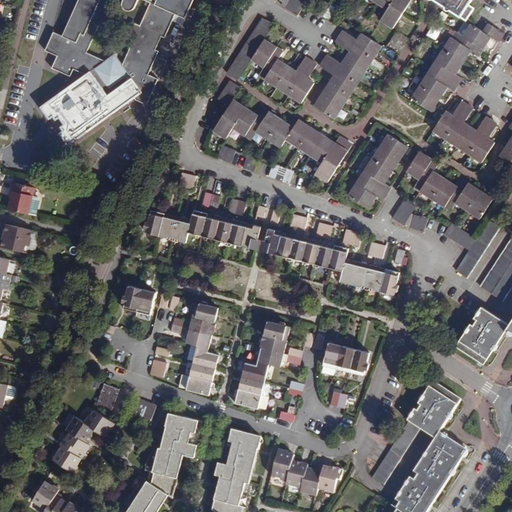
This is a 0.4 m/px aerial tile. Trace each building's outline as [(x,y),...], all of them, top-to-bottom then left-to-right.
[(79,0),(62,38),(54,34),(45,52),(58,57),(53,70),(71,78),(74,70),(87,75),(89,79),(71,91),(69,88),(41,107),(49,118),(52,116),(55,120),(58,118),(61,116),(66,123),(63,125),(61,127),(64,131),(60,134),(68,146),(108,118),(106,115),(124,102),(126,105),(138,98),(139,101),(146,104),(157,79),(148,75),(158,52),(155,51),(157,44),(161,36),(164,38),(174,15),(184,19),(193,1),(191,0),(79,0)] [(279,0),(286,4),(282,10),(295,18),(301,7),(290,0),(349,0),(356,3),(358,0),(368,0),(384,10),(378,20),(391,27),(408,0),(279,0)] [(433,0),(464,20),(472,8),(466,4),(468,0),(433,0)] [(331,19),(336,7),(329,4),(324,16),(331,19)] [(327,22),(315,15),(308,25),(320,33),(327,22)] [(271,30),(260,23),(226,79),(237,86),(251,63),(261,70),(256,78),(298,104),(310,83),(303,78),(304,75),(307,76),(313,65),(302,57),(295,69),(297,69),(295,73),(275,61),(278,53),(263,44),(271,30)] [(464,37),(456,32),(412,101),(432,114),(448,89),(454,93),(463,80),(456,76),(471,51),(478,55),(489,37),(497,41),(502,32),(488,23),(482,32),(471,25),(464,37)] [(351,40),(340,33),(332,44),(344,52),(345,49),(348,51),(338,67),(335,65),(336,63),(325,56),(317,69),(329,76),(330,74),(332,76),(312,108),(332,121),(379,47),(360,34),(353,44),(350,42),(351,40)] [(511,63),(510,65),(511,66),(511,124),(510,128),(511,129),(511,139),(501,156),(511,162),(511,63)] [(71,91),(89,79),(87,75),(69,88),(71,91)] [(258,122),(233,106),(242,93),(230,85),(218,105),(230,112),(213,137),(226,145),(232,134),(252,147),(257,138),(282,152),(287,145),(323,168),(317,178),(330,186),(353,149),(341,140),(336,148),(299,125),(294,133),(263,114),(258,122)] [(106,115),(108,118),(126,105),(124,102),(106,115)] [(453,117),(447,113),(435,133),(482,163),(495,143),(487,138),(489,135),(490,136),(498,125),(485,118),(476,132),(464,123),(473,109),(461,102),(454,113),(455,114),(453,117)] [(61,116),(58,118),(63,125),(66,123),(61,116)] [(199,128),(195,142),(203,145),(208,131),(199,128)] [(411,150),(391,138),(352,198),(372,212),(380,199),(385,203),(394,190),(387,186),(411,150)] [(237,158),(223,153),(218,165),(232,170),(237,158)] [(439,165),(423,154),(410,173),(423,181),(418,188),(452,210),(457,203),(481,218),(493,199),(466,181),(462,188),(435,172),(439,165)] [(262,167),(249,162),(245,174),(258,179),(262,167)] [(169,166),(164,165),(158,178),(166,180),(169,166)] [(179,183),(187,185),(190,172),(183,170),(179,183)] [(295,178),(274,171),(269,183),(291,191),(295,178)] [(190,172),(187,185),(193,187),(197,174),(190,172)] [(13,184),(11,191),(14,192),(12,200),(9,210),(37,216),(41,202),(38,198),(34,197),(36,189),(13,184)] [(211,205),(214,192),(206,191),(203,203),(211,205)] [(219,194),(214,192),(211,205),(216,206),(219,194)] [(229,210),(237,212),(240,200),(233,198),(229,210)] [(240,200),(237,212),(242,214),(245,201),(240,200)] [(420,210),(410,202),(397,221),(408,228),(420,210)] [(267,207),(260,205),(256,218),(264,220),(267,207)] [(147,230),(161,234),(166,213),(153,209),(147,230)] [(203,233),(209,212),(195,209),(192,220),(189,230),(203,233)] [(278,223),(281,211),(275,209),(272,222),(278,223)] [(216,237),(222,216),(209,212),(203,233),(216,237)] [(161,234),(174,237),(179,216),(166,213),(161,234)] [(298,229),(301,216),(293,214),(290,227),(298,229)] [(179,216),(174,237),(187,240),(189,230),(192,220),(179,216)] [(222,216),(216,237),(229,240),(235,219),(222,216)] [(307,217),(301,216),(298,229),(304,230),(307,217)] [(415,230),(423,234),(424,232),(429,233),(433,223),(419,218),(415,230)] [(248,223),(235,219),(229,240),(243,244),(248,223)] [(488,220),(469,249),(455,270),(466,278),(499,227),(488,220)] [(262,227),(248,223),(243,244),(251,246),(252,244),(257,245),(262,227)] [(317,237),(323,239),(327,225),(320,223),(317,237)] [(475,238),(452,223),(445,234),(468,249),(475,238)] [(28,250),(33,231),(2,224),(0,232),(0,234),(5,235),(3,241),(1,248),(27,254),(28,250)] [(327,225),(323,239),(329,241),(332,226),(327,225)] [(267,250),(278,253),(283,232),(270,229),(265,247),(267,248),(267,250)] [(343,244),(350,246),(354,231),(347,230),(343,244)] [(33,231),(28,250),(34,251),(36,250),(39,236),(38,232),(33,231)] [(354,231),(350,246),(357,248),(360,233),(354,231)] [(296,235),(283,232),(278,253),(291,256),(296,235)] [(309,239),(296,235),(291,256),(304,260),(309,239)] [(511,285),(511,238),(479,286),(502,301),(511,285)] [(304,260),(317,263),(322,242),(309,239),(304,260)] [(317,263),(330,267),(336,246),(322,242),(317,263)] [(376,258),(380,244),(373,242),(370,256),(376,258)] [(386,246),(380,244),(376,258),(383,260),(386,246)] [(349,249),(336,246),(330,267),(344,270),(347,259),(349,249)] [(405,251),(398,249),(395,263),(402,265),(405,251)] [(0,257),(0,279),(4,280),(6,273),(8,274),(12,260),(0,257)] [(361,263),(347,259),(344,270),(341,280),(355,284),(361,263)] [(361,263),(355,284),(368,287),(374,266),(361,263)] [(387,270),(374,266),(368,287),(381,291),(387,270)] [(400,273),(387,270),(381,291),(394,294),(400,273)] [(122,308),(137,312),(143,289),(128,285),(122,308)] [(143,289),(137,312),(149,315),(155,292),(143,289)] [(167,307),(170,293),(163,291),(160,302),(160,305),(167,307)] [(179,295),(174,294),(170,308),(176,309),(179,295)] [(1,302),(0,301),(0,319),(5,321),(9,304),(1,302)] [(193,315),(216,321),(219,308),(196,302),(193,315)] [(511,320),(509,325),(481,306),(455,346),(484,364),(502,336),(497,332),(500,328),(505,331),(506,330),(511,333),(511,320)] [(48,313),(45,324),(59,328),(62,317),(48,313)] [(216,321),(193,315),(189,328),(212,334),(216,321)] [(173,323),(186,327),(188,320),(175,317),(173,323)] [(266,319),(263,333),(286,339),(289,325),(266,319)] [(8,339),(12,322),(5,321),(1,337),(8,339)] [(116,324),(103,321),(101,329),(114,332),(116,324)] [(184,333),(186,327),(173,323),(171,330),(184,333)] [(195,343),(209,347),(212,334),(189,328),(186,341),(189,342),(195,343)] [(283,351),(286,339),(263,333),(259,346),(283,351)] [(195,343),(189,342),(185,357),(191,359),(195,343)] [(209,347),(195,343),(191,359),(191,360),(214,366),(217,353),(208,351),(209,347)] [(170,347),(158,344),(155,352),(168,355),(170,347)] [(336,370),(343,347),(329,344),(322,366),(336,370)] [(286,352),(301,356),(303,349),(287,345),(286,352)] [(256,359),(270,363),(279,366),(281,358),(283,351),(259,346),(256,359)] [(336,370),(349,373),(356,350),(343,347),(336,370)] [(369,354),(356,350),(349,373),(363,377),(369,354)] [(299,363),(301,356),(286,352),(284,359),(299,363)] [(152,364),(165,367),(167,360),(154,357),(152,364)] [(270,363),(256,359),(255,363),(245,360),(241,374),(265,380),(270,363)] [(211,379),(214,366),(191,360),(187,373),(211,379)] [(163,373),(165,367),(152,364),(151,370),(163,373)] [(211,379),(187,373),(184,387),(207,393),(211,379)] [(241,374),(238,387),(262,394),(265,380),(241,374)] [(289,380),(287,386),(302,390),(304,383),(289,380)] [(391,505),(397,509),(401,511),(421,511),(423,510),(426,511),(427,511),(460,462),(455,459),(459,454),(463,457),(467,451),(439,433),(434,429),(437,425),(442,428),(460,399),(432,381),(406,421),(408,422),(371,478),(383,485),(419,429),(434,439),(391,505)] [(0,406),(5,408),(7,397),(15,399),(17,387),(0,382),(0,406)] [(119,389),(103,384),(95,410),(111,415),(119,389)] [(302,390),(287,386),(286,393),(301,397),(302,390)] [(262,394),(238,387),(235,401),(258,407),(262,394)] [(337,405),(340,391),(334,390),(330,403),(337,405)] [(347,393),(340,391),(337,405),(344,407),(347,393)] [(156,406),(136,399),(131,414),(152,420),(156,406)] [(279,410),(278,416),(280,417),(293,421),(294,413),(279,410)] [(83,424),(74,418),(65,431),(68,434),(60,447),(61,448),(53,461),(73,473),(90,446),(86,442),(94,431),(105,437),(109,430),(110,430),(114,424),(93,411),(89,416),(88,416),(83,424)] [(175,469),(180,452),(185,453),(190,455),(193,443),(195,444),(202,420),(170,412),(166,424),(167,425),(166,430),(171,431),(166,448),(155,445),(152,457),(150,457),(147,469),(151,470),(150,474),(158,481),(160,473),(160,472),(178,477),(180,470),(175,469)] [(226,478),(222,495),(217,494),(216,500),(244,508),(246,508),(249,496),(248,495),(250,484),(245,482),(249,466),(254,467),(255,467),(257,456),(252,455),(254,447),(259,449),(260,449),(263,436),(231,429),(227,448),(224,447),(223,453),(225,453),(222,466),(223,466),(224,466),(221,477),(226,478)] [(336,471),(337,467),(330,465),(330,467),(324,465),(323,471),(308,468),(308,465),(293,461),(295,455),(278,451),(273,477),(289,480),(288,485),(303,488),(303,491),(317,495),(319,489),(334,492),(338,478),(339,472),(336,471)] [(180,470),(185,453),(180,452),(175,469),(180,470)] [(250,484),(255,467),(254,467),(249,466),(245,482),(250,484)] [(173,497),(178,477),(160,472),(160,473),(158,481),(150,474),(148,481),(169,494),(173,496),(173,497)] [(152,511),(162,496),(166,498),(169,494),(148,481),(138,475),(135,480),(132,486),(131,486),(134,488),(127,497),(126,496),(120,506),(122,508),(119,511),(152,511)] [(226,478),(221,477),(217,494),(222,495),(226,478)] [(83,511),(84,511),(70,502),(68,505),(55,497),(59,491),(45,483),(32,502),(46,511),(45,511),(83,511)] [(157,511),(166,498),(162,496),(152,511),(157,511)] [(243,511),(244,508),(216,500),(213,511),(214,511),(243,511)]
